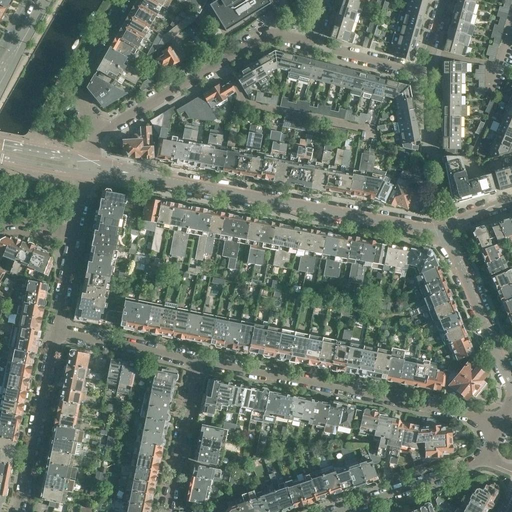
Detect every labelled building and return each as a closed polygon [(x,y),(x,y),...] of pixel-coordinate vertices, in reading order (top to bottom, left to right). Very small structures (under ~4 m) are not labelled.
[(0,0),(0,4),(7,9),(9,5),(10,6),(13,0),(0,0)] [(152,0),(137,0),(135,5),(156,17),(159,11),(158,11),(161,6),(162,6),(162,5),(152,0)] [(177,0),(180,1),(195,10),(194,11),(195,12),(199,14),(207,1),(207,0),(198,0),(197,1),(195,0),(177,0)] [(216,0),(209,5),(225,31),(270,3),(268,0),(216,0)] [(356,0),(341,0),(340,6),(357,12),(361,1),(356,0)] [(408,0),(408,3),(425,8),(427,0),(408,0)] [(462,0),(457,0),(455,9),(473,14),(475,4),(462,0)] [(408,3),(405,14),(423,19),(425,8),(408,3)] [(135,5),(129,15),(150,27),(152,22),(156,17),(135,5)] [(340,6),(336,16),(354,22),(357,12),(340,6)] [(455,9),(452,19),(470,24),(473,14),(455,9)] [(398,23),(402,24),(420,29),(423,19),(405,14),(401,13),(398,23)] [(157,46),(155,51),(195,20),(190,14),(189,16),(185,19),(178,24),(174,27),(164,35),(157,46)] [(129,15),(122,26),(143,38),(146,33),(149,28),(150,27),(129,15)] [(336,16),(333,27),(351,32),(354,22),(336,16)] [(452,19),(449,30),(471,36),(474,25),(470,24),(452,19)] [(396,33),(399,34),(417,40),(420,29),(402,24),(398,23),(396,33)] [(122,26),(116,37),(137,49),(140,44),(143,38),(122,26)] [(194,26),(190,30),(202,46),(207,42),(194,26)] [(355,33),(351,32),(333,27),(330,37),(351,44),(355,33)] [(449,30),(446,40),(467,46),(470,36),(449,30)] [(399,34),(396,45),(414,50),(417,40),(399,34)] [(116,37),(111,47),(112,47),(111,48),(127,58),(130,59),(131,60),(137,49),(116,37)] [(446,40),(443,51),(461,56),(465,56),(467,46),(446,40)] [(151,57),(155,51),(157,46),(154,44),(148,55),(151,57)] [(396,45),(393,55),(411,60),(414,50),(396,45)] [(162,54),(155,59),(161,68),(169,63),(171,66),(179,61),(170,46),(161,52),(162,54)] [(111,47),(104,58),(124,70),(139,77),(142,73),(127,64),(130,59),(127,58),(111,48),(112,47),(111,47)] [(274,50),(257,60),(260,65),(266,74),(267,75),(267,76),(268,76),(267,74),(277,68),(274,50)] [(274,50),(277,68),(288,71),(288,73),(293,55),(274,50)] [(293,55),(288,73),(299,76),(303,58),(293,55)] [(104,58),(97,69),(118,80),(120,76),(135,84),(139,77),(124,70),(104,58)] [(308,82),(309,78),(314,61),(303,58),(299,76),(298,80),(308,82)] [(257,60),(248,65),(261,86),(269,81),(267,76),(267,75),(266,74),(260,65),(257,60)] [(314,61),(309,78),(319,81),(324,63),(314,61)] [(443,61),(443,73),(461,73),(461,62),(443,61)] [(324,63),(319,81),(330,84),(335,66),(324,63)] [(239,72),(234,75),(246,95),(251,92),(248,87),(258,82),(248,65),(239,71),(239,72)] [(335,66),(330,84),(340,86),(345,69),(335,66)] [(95,75),(87,88),(95,97),(113,86),(117,80),(97,69),(95,75)] [(345,69),(340,86),(351,89),(355,71),(345,69)] [(350,93),(360,96),(366,74),(355,71),(351,89),(350,93)] [(443,73),(443,84),(461,84),(461,73),(443,73)] [(360,96),(371,98),(376,77),(366,74),(360,96)] [(149,86),(154,83),(151,77),(142,83),(149,86)] [(381,101),(382,97),(383,97),(383,96),(383,95),(387,80),(376,77),(371,98),(381,101)] [(382,97),(383,98),(383,96),(395,99),(409,85),(387,80),(383,95),(383,96),(383,97),(382,97)] [(209,90),(209,91),(211,95),(217,104),(228,98),(227,96),(235,92),(230,82),(221,87),(219,84),(209,90)] [(149,86),(143,83),(136,90),(139,92),(149,86)] [(443,84),(443,94),(461,95),(461,84),(443,84)] [(409,85),(395,99),(397,111),(395,111),(395,112),(396,112),(396,111),(397,111),(414,108),(410,86),(409,85)] [(95,97),(103,107),(126,93),(113,86),(95,97)] [(202,94),(176,110),(177,112),(178,112),(179,115),(185,111),(189,118),(211,122),(217,118),(215,115),(220,112),(216,105),(217,105),(214,99),(212,100),(210,97),(206,99),(202,94)] [(443,94),(443,105),(461,105),(461,95),(443,94)] [(511,95),(489,150),(500,190),(511,186),(511,95)] [(443,116),(461,116),(466,116),(466,105),(461,105),(443,105),(443,116)] [(159,136),(155,157),(155,158),(160,159),(159,161),(167,162),(168,161),(172,161),(172,163),(177,142),(176,142),(177,137),(166,135),(168,129),(169,129),(172,116),(178,112),(177,112),(176,110),(174,106),(162,113),(163,116),(161,128),(159,136)] [(396,112),(395,112),(397,122),(416,119),(414,108),(397,111),(396,111),(396,112)] [(150,121),(154,127),(159,136),(161,128),(163,116),(162,113),(150,121)] [(291,118),(285,116),(283,127),(289,128),(291,118)] [(443,116),(443,127),(461,127),(461,116),(443,116)] [(226,150),(222,170),(227,171),(228,174),(232,174),(234,173),(235,173),(239,153),(240,149),(234,148),(238,129),(235,129),(237,118),(232,117),(230,128),(227,146),(226,150)] [(298,119),(291,118),(289,128),(296,129),(298,119)] [(304,120),(298,119),(296,129),(302,131),(304,120)] [(416,119),(397,122),(400,133),(417,130),(416,119)] [(311,122),(304,120),(302,131),(308,132),(311,122)] [(217,131),(210,168),(214,169),(216,171),(220,172),(222,170),(226,150),(227,146),(221,146),(223,132),(222,131),(223,124),(219,123),(217,131)] [(239,153),(235,173),(236,173),(237,175),(241,176),(243,174),(247,175),(251,155),(256,133),(256,129),(257,124),(251,123),(250,129),(249,129),(249,132),(245,150),(240,149),(239,153)] [(177,142),(172,163),(180,165),(180,163),(185,164),(189,141),(192,126),(185,125),(182,140),(177,139),(177,142)] [(328,136),(330,126),(324,125),(322,134),(328,136)] [(185,164),(189,165),(189,167),(197,168),(201,147),(202,142),(196,141),(199,127),(192,126),(189,141),(185,164)] [(334,137),(336,127),(330,126),(328,136),(334,137)] [(135,135),(135,139),(135,140),(124,140),(123,140),(122,141),(120,142),(121,146),(122,147),(124,147),(124,155),(127,157),(131,157),(138,157),(139,156),(142,156),(142,158),(143,158),(145,160),(150,160),(152,157),(153,157),(155,157),(159,136),(154,127),(151,127),(140,128),(141,134),(135,135)] [(341,138),(343,128),(336,127),(334,137),(341,138)] [(443,127),(442,138),(461,138),(461,127),(443,127)] [(201,147),(197,168),(203,169),(205,167),(210,168),(217,131),(210,129),(206,148),(201,147)] [(251,155),(247,175),(253,176),(254,178),(257,179),(259,177),(260,177),(264,157),(265,153),(259,152),(262,134),(262,130),(256,129),(256,133),(251,155)] [(411,149),(412,145),(413,142),(419,141),(417,130),(400,133),(402,147),(411,149)] [(264,157),(260,177),(261,178),(261,179),(267,180),(267,179),(273,180),(277,159),(280,143),(282,135),(276,134),(275,138),(273,138),(273,141),(270,154),(265,153),(264,157)] [(461,138),(442,138),(442,149),(461,149),(461,138)] [(290,162),(286,182),(287,182),(288,185),(291,185),(293,183),(298,184),(302,164),(306,148),(307,141),(301,139),(300,146),(298,146),(296,158),(291,157),(290,162)] [(337,192),(341,193),(342,195),(346,196),(348,194),(349,194),(354,170),(348,169),(351,151),(353,140),(347,139),(345,150),(337,192)] [(277,159),(273,180),(279,181),(280,183),(283,183),(285,182),(286,182),(290,162),(291,157),(285,156),(287,144),(280,143),(277,159)] [(302,164),(298,184),(305,186),(305,188),(308,188),(310,187),(311,187),(315,166),(316,162),(311,161),(313,149),(306,148),(302,164)] [(326,192),(329,193),(331,191),(337,192),(345,150),(337,148),(334,166),(329,165),(324,189),(326,192)] [(369,155),(362,196),(373,199),(374,198),(382,180),(385,176),(372,174),(375,156),(376,152),(370,150),(369,155)] [(315,166),(311,187),(313,187),(314,189),(316,190),(318,188),(324,189),(331,152),(323,151),(321,162),(316,162),(315,166)] [(354,170),(349,194),(350,197),(354,197),(356,195),(362,196),(369,155),(362,153),(359,171),(354,170)] [(445,156),(443,156),(443,157),(442,157),(442,158),(442,159),(442,160),(442,161),(443,162),(444,163),(451,198),(450,198),(450,199),(450,200),(450,201),(450,202),(451,203),(451,204),(488,194),(489,195),(490,195),(491,195),(492,195),(493,194),(494,194),(494,193),(495,193),(494,192),(495,192),(495,191),(491,180),(490,174),(467,180),(460,156),(446,156),(445,156)] [(387,197),(393,185),(389,183),(391,179),(385,176),(382,180),(374,198),(380,200),(380,201),(385,203),(385,201),(387,197)] [(389,198),(387,202),(394,205),(395,205),(396,203),(406,208),(408,207),(411,200),(415,202),(420,192),(408,187),(411,182),(405,179),(404,180),(399,177),(397,179),(396,182),(389,198)] [(101,198),(98,209),(110,212),(112,206),(124,208),(125,201),(126,195),(112,192),(112,191),(111,189),(107,188),(105,189),(104,191),(103,191),(101,198)] [(144,211),(142,220),(148,221),(147,226),(155,228),(156,223),(161,202),(159,200),(155,199),(152,201),(148,200),(147,205),(145,205),(144,211)] [(142,203),(134,202),(133,210),(141,211),(142,203)] [(156,223),(155,228),(151,251),(159,252),(163,229),(169,230),(173,204),(172,202),(168,202),(166,203),(161,202),(156,223)] [(173,204),(169,230),(174,230),(170,254),(172,255),(170,260),(176,261),(177,256),(186,207),(181,206),(180,204),(176,203),(174,205),(173,204)] [(96,221),(96,222),(118,227),(122,228),(124,219),(121,219),(124,208),(112,206),(110,212),(98,209),(98,213),(96,214),(95,220),(96,221)] [(186,207),(177,256),(176,261),(181,262),(182,257),(184,257),(189,233),(194,234),(199,209),(198,209),(197,207),(193,206),(192,208),(186,207)] [(199,209),(194,234),(199,235),(195,259),(202,260),(203,257),(204,253),(211,212),(206,211),(205,209),(201,208),(199,209)] [(211,254),(214,238),(220,239),(225,214),(211,212),(204,253),(211,254)] [(225,214),(220,239),(225,240),(222,256),(230,257),(237,217),(225,214)] [(237,217),(230,257),(229,261),(236,262),(236,259),(239,243),(245,244),(250,219),(237,217)] [(250,219),(245,244),(250,245),(247,263),(254,264),(263,221),(256,220),(255,218),(252,218),(250,219)] [(511,224),(510,219),(498,223),(505,239),(510,238),(511,244),(511,224)] [(263,221),(254,264),(262,265),(265,248),(270,249),(275,224),(274,223),(273,222),(270,221),(268,223),(263,221)] [(93,235),(105,237),(104,244),(116,246),(118,235),(120,235),(122,228),(118,227),(96,222),(95,223),(94,225),(93,229),(94,231),(93,235)] [(498,223),(490,225),(496,239),(497,241),(505,239),(498,223)] [(275,224),(270,249),(275,250),(272,266),(280,267),(288,226),(275,224)] [(484,227),(490,241),(493,240),(496,239),(490,225),(484,227)] [(288,226),(280,267),(287,268),(290,252),(295,253),(300,229),(299,228),(298,227),(295,226),(294,227),(288,226)] [(473,232),(480,250),(491,246),(483,227),(475,229),(473,232)] [(300,229),(295,253),(301,254),(298,270),(305,272),(309,251),(310,252),(314,231),(300,229)] [(310,252),(309,251),(305,272),(312,273),(315,257),(321,258),(326,233),(314,231),(310,252)] [(326,233),(321,258),(326,259),(323,275),(330,276),(334,256),(338,236),(332,235),(331,233),(328,232),(326,234),(326,233)] [(91,246),(92,246),(90,254),(111,258),(116,259),(118,251),(115,250),(116,246),(104,244),(105,237),(93,235),(91,246)] [(334,256),(330,276),(338,278),(341,262),(346,263),(346,262),(347,259),(347,258),(351,238),(338,236),(334,256)] [(0,255),(2,257),(2,256),(14,261),(22,242),(11,237),(11,239),(5,237),(0,240),(0,255)] [(347,259),(346,262),(351,263),(348,282),(355,283),(364,241),(358,239),(357,238),(353,237),(352,238),(351,238),(347,258),(347,259)] [(364,241),(355,283),(362,284),(365,266),(370,267),(371,267),(376,243),(364,241)] [(376,243),(371,267),(383,269),(387,245),(382,244),(381,242),(378,241),(376,243)] [(22,242),(14,261),(10,271),(16,274),(21,261),(28,264),(35,247),(34,247),(33,244),(29,242),(26,243),(22,242)] [(387,245),(383,269),(389,271),(390,268),(394,269),(394,272),(395,272),(400,246),(399,247),(395,246),(394,244),(389,243),(387,245)] [(491,246),(480,250),(486,263),(499,257),(502,255),(497,244),(491,246)] [(400,246),(395,272),(401,273),(399,287),(403,288),(406,271),(407,269),(408,265),(407,264),(410,249),(407,249),(405,246),(400,245),(400,246)] [(35,247),(28,264),(27,266),(34,269),(34,270),(38,272),(46,252),(45,252),(45,251),(41,250),(40,248),(37,246),(35,247)] [(407,264),(408,265),(416,266),(419,273),(419,274),(438,266),(437,266),(437,265),(438,263),(437,260),(435,259),(432,252),(428,250),(422,251),(421,250),(418,249),(416,250),(410,249),(407,264)] [(46,252),(38,272),(42,273),(47,275),(51,264),(50,264),(52,260),(51,260),(49,254),(46,252)] [(90,254),(88,261),(87,266),(87,267),(99,269),(98,275),(110,277),(112,266),(114,267),(116,259),(111,258),(90,254)] [(499,257),(486,263),(487,267),(486,269),(488,274),(490,274),(496,272),(497,272),(507,267),(502,255),(499,257)] [(147,264),(148,258),(139,256),(138,262),(147,264)] [(163,260),(154,258),(153,265),(161,267),(163,260)] [(419,274),(414,276),(419,286),(442,277),(440,273),(442,271),(440,267),(438,266),(419,274)] [(85,277),(83,285),(87,286),(109,290),(111,283),(109,282),(110,277),(98,275),(99,269),(87,267),(86,272),(85,277)] [(492,285),(494,288),(497,289),(511,282),(511,268),(509,269),(497,275),(491,277),(493,282),(492,285)] [(442,277),(419,286),(423,298),(447,288),(445,285),(447,282),(445,278),(442,278),(442,277)] [(26,290),(26,291),(45,295),(46,291),(48,289),(49,287),(47,284),(42,283),(28,280),(26,290)] [(511,282),(497,289),(499,295),(497,297),(499,301),(502,302),(511,297),(511,282)] [(83,285),(81,298),(93,300),(92,306),(103,309),(106,297),(108,298),(109,290),(87,286),(83,285)] [(303,287),(301,294),(311,296),(313,289),(303,287)] [(450,296),(451,294),(449,290),(447,289),(447,288),(423,298),(426,306),(417,309),(419,313),(451,300),(450,296)] [(26,291),(24,302),(43,306),(45,305),(46,301),(45,300),(45,295),(26,291)] [(121,319),(120,324),(120,326),(124,327),(124,329),(133,331),(134,328),(139,303),(139,300),(125,297),(125,300),(122,315),(121,319)] [(511,297),(502,302),(502,303),(501,306),(502,310),(506,311),(507,315),(511,313),(511,297)] [(81,298),(79,309),(78,309),(77,316),(80,317),(79,319),(80,320),(84,321),(86,320),(86,319),(99,321),(99,318),(102,319),(103,313),(101,313),(101,308),(92,306),(93,300),(81,298)] [(400,302),(399,307),(408,304),(406,299),(400,302)] [(139,303),(134,328),(138,329),(139,332),(143,333),(146,331),(152,306),(152,303),(139,300),(139,303)] [(388,302),(377,300),(375,308),(387,310),(388,302)] [(456,305),(454,301),(452,300),(451,300),(428,309),(433,321),(456,311),(455,307),(456,305)] [(19,306),(17,313),(41,318),(43,306),(24,302),(23,302),(22,306),(19,306)] [(152,306),(146,331),(151,332),(152,334),(156,335),(159,333),(160,334),(165,308),(165,305),(152,303),(152,306)] [(160,334),(163,334),(162,336),(171,338),(172,336),(178,308),(165,305),(165,308),(160,334)] [(178,308),(172,336),(176,337),(177,340),(182,341),(184,339),(190,313),(190,310),(178,308)] [(253,327),(248,352),(249,351),(250,354),(256,355),(258,353),(262,354),(267,330),(271,310),(266,309),(262,325),(254,323),(254,327),(253,327)] [(106,319),(105,321),(120,324),(121,319),(122,315),(107,312),(107,311),(103,310),(103,313),(102,319),(106,319)] [(190,313),(184,339),(185,339),(189,339),(190,342),(195,343),(197,341),(198,341),(203,316),(203,313),(190,310),(190,313)] [(456,311),(433,321),(433,322),(435,321),(439,332),(461,323),(459,319),(461,317),(459,312),(457,312),(456,311)] [(41,318),(17,313),(15,325),(18,326),(29,328),(38,330),(41,318)] [(203,316),(198,341),(202,342),(203,345),(208,345),(210,344),(216,316),(203,313),(203,316)] [(216,316),(210,344),(215,345),(216,347),(220,348),(223,346),(229,318),(216,316)] [(229,318),(223,346),(227,347),(227,349),(235,351),(241,324),(241,321),(229,318)] [(241,324),(235,351),(236,351),(236,349),(240,350),(241,352),(246,353),(248,352),(253,327),(253,326),(254,323),(242,321),(241,324)] [(461,323),(439,332),(445,345),(447,344),(448,343),(467,336),(464,331),(466,329),(464,324),(462,324),(461,323)] [(10,336),(17,338),(36,342),(37,337),(40,335),(40,333),(38,331),(38,330),(29,328),(13,325),(10,336)] [(267,330),(262,354),(263,354),(263,356),(270,358),(271,356),(276,357),(281,333),(282,329),(268,326),(267,330)] [(281,333),(276,357),(278,360),(282,360),(285,359),(289,359),(294,335),(295,332),(282,329),(281,333)] [(335,344),(330,368),(331,368),(332,370),(338,372),(340,370),(344,371),(349,346),(352,332),(346,330),(344,342),(336,340),(335,344)] [(294,335),(289,359),(290,359),(289,361),(299,363),(299,362),(303,363),(309,334),(295,332),(294,335)] [(309,334),(303,363),(304,363),(305,365),(310,366),(313,364),(316,365),(321,341),(322,337),(309,334)] [(8,348),(14,350),(34,354),(34,352),(36,351),(37,348),(35,347),(36,342),(17,338),(10,336),(8,348)] [(446,364),(466,356),(466,355),(473,352),(469,342),(470,340),(469,336),(467,336),(447,344),(451,354),(441,358),(446,364)] [(321,341),(316,365),(317,365),(319,367),(324,369),(326,367),(330,368),(335,344),(336,340),(322,337),(321,341)] [(349,346),(344,371),(344,373),(353,375),(354,373),(358,374),(363,349),(363,345),(350,343),(349,346)] [(363,349),(358,374),(360,376),(364,377),(367,375),(371,376),(377,348),(363,345),(363,349)] [(377,348),(371,376),(371,378),(381,380),(381,378),(385,379),(386,375),(391,351),(377,348)] [(70,351),(67,364),(87,369),(87,368),(108,372),(109,368),(92,365),(94,359),(93,358),(94,356),(76,352),(74,350),(71,349),(70,351)] [(14,350),(12,361),(21,363),(31,366),(32,363),(34,363),(34,360),(33,359),(34,354),(14,350)] [(391,382),(393,381),(399,382),(404,355),(404,354),(391,351),(386,375),(385,379),(387,380),(387,381),(391,382)] [(400,382),(401,384),(405,385),(406,383),(411,384),(417,358),(404,355),(399,382),(400,382)] [(466,362),(458,372),(480,391),(486,383),(483,380),(487,375),(478,368),(481,364),(470,356),(464,358),(468,361),(467,362),(466,362)] [(417,358),(411,384),(413,385),(413,386),(418,387),(419,386),(425,387),(430,362),(430,361),(417,358)] [(108,372),(107,379),(106,384),(118,386),(118,383),(122,362),(121,360),(118,359),(116,361),(111,359),(110,363),(108,372)] [(445,377),(447,366),(442,360),(438,363),(437,363),(436,361),(432,360),(430,362),(425,387),(426,387),(426,389),(430,390),(431,389),(438,390),(439,389),(440,385),(443,385),(444,377),(445,377)] [(5,373),(29,379),(31,366),(21,363),(12,361),(10,370),(5,369),(4,368),(0,367),(0,372),(2,372),(5,373)] [(118,383),(118,386),(118,388),(131,390),(131,389),(133,383),(134,377),(136,365),(135,365),(136,364),(134,362),(129,361),(127,363),(122,362),(118,383)] [(66,371),(65,376),(85,381),(86,375),(90,376),(91,369),(87,368),(87,369),(67,364),(67,366),(65,367),(65,370),(66,371)] [(446,382),(448,384),(467,399),(470,395),(474,398),(480,391),(458,372),(449,365),(446,382)] [(150,371),(148,380),(173,386),(174,381),(177,380),(177,375),(176,373),(150,367),(150,371)] [(26,391),(27,385),(29,384),(30,381),(28,379),(29,379),(5,373),(2,386),(26,391)] [(64,383),(62,388),(86,394),(88,388),(83,387),(85,381),(65,376),(65,378),(63,378),(62,382),(64,383)] [(206,395),(205,403),(203,411),(206,412),(206,413),(208,413),(206,425),(211,425),(213,414),(214,409),(215,405),(216,403),(216,402),(220,381),(219,381),(218,379),(214,378),(211,380),(208,395),(206,395)] [(148,380),(145,392),(171,398),(173,396),(174,391),(173,389),(173,386),(148,380)] [(215,405),(214,409),(220,410),(221,408),(226,409),(227,404),(232,384),(230,381),(226,380),(224,382),(220,381),(216,402),(216,403),(215,405)] [(227,404),(226,409),(226,411),(232,413),(233,411),(239,412),(240,407),(244,386),(243,384),(238,383),(236,385),(232,384),(227,404)] [(240,407),(239,412),(238,414),(245,415),(245,413),(251,414),(256,389),(255,386),(250,385),(248,387),(244,386),(240,407)] [(26,396),(27,394),(26,392),(26,391),(2,386),(0,394),(0,398),(2,398),(24,403),(25,397),(26,396)] [(60,400),(80,404),(81,401),(85,402),(86,394),(62,388),(62,390),(61,390),(60,394),(61,395),(60,400)] [(256,389),(251,414),(250,416),(257,417),(257,416),(263,417),(263,415),(264,412),(268,391),(267,389),(262,388),(260,390),(256,389)] [(264,412),(263,415),(263,417),(261,424),(266,426),(268,416),(269,413),(276,414),(280,393),(268,391),(264,412)] [(145,392),(143,404),(168,409),(171,408),(172,403),(170,402),(171,398),(145,392)] [(280,393),(276,414),(284,415),(283,419),(288,420),(292,396),(288,395),(287,393),(282,392),(281,393),(280,393)] [(288,420),(292,421),(293,417),(300,419),(305,398),(292,396),(288,420)] [(305,398),(300,419),(308,420),(307,424),(312,424),(317,401),(312,400),(311,398),(307,397),(305,399),(305,398)] [(0,410),(21,415),(22,410),(24,409),(25,405),(23,404),(24,403),(2,398),(0,398),(0,410)] [(58,412),(57,413),(82,418),(84,410),(82,409),(82,405),(80,404),(60,400),(59,406),(57,406),(56,412),(58,412)] [(317,401),(312,424),(314,425),(317,425),(316,427),(324,428),(329,404),(317,401)] [(329,404),(324,428),(331,429),(331,430),(337,431),(337,430),(342,406),(336,405),(335,402),(332,402),(330,404),(329,404)] [(143,404),(140,417),(166,422),(169,420),(169,416),(168,414),(168,409),(143,404)] [(342,406),(337,430),(345,432),(346,427),(351,428),(353,419),(352,419),(355,409),(349,408),(349,405),(344,405),(343,406),(342,406)] [(352,419),(353,419),(360,420),(359,429),(374,432),(377,416),(377,415),(378,415),(378,414),(377,414),(376,410),(372,410),(370,412),(355,409),(352,419)] [(0,423),(19,427),(20,422),(22,421),(22,418),(21,416),(21,415),(0,410),(0,423)] [(55,424),(55,425),(79,430),(81,422),(79,421),(79,418),(82,418),(57,413),(56,419),(55,418),(54,424),(55,424)] [(377,416),(374,432),(373,435),(380,437),(376,456),(384,457),(386,445),(387,438),(391,418),(387,417),(387,415),(386,415),(385,414),(384,414),(383,415),(378,414),(378,415),(377,415),(377,416)] [(138,429),(164,434),(166,434),(167,426),(165,426),(166,422),(140,417),(138,429)] [(387,438),(386,445),(392,446),(389,463),(390,463),(389,466),(392,474),(400,471),(397,462),(400,447),(400,445),(404,424),(399,423),(398,420),(391,418),(387,438)] [(236,423),(226,421),(224,421),(222,428),(223,428),(228,429),(234,430),(235,427),(236,423)] [(19,427),(0,423),(0,436),(16,439),(16,438),(18,438),(19,435),(17,433),(19,427)] [(200,433),(200,437),(225,442),(228,430),(223,429),(223,428),(222,428),(206,425),(200,424),(199,432),(200,433)] [(404,424),(400,445),(409,447),(408,452),(410,452),(415,467),(422,464),(420,457),(415,443),(418,427),(417,427),(416,428),(413,428),(412,425),(404,424)] [(53,432),(52,438),(77,443),(79,430),(55,425),(55,426),(53,427),(52,431),(53,432)] [(431,426),(418,427),(415,443),(453,440),(453,436),(455,434),(455,430),(452,428),(450,428),(446,428),(445,427),(440,427),(439,426),(437,426),(435,425),(433,425),(431,426)] [(138,429),(136,441),(161,446),(164,444),(165,440),(163,438),(164,434),(138,429)] [(0,448),(14,451),(15,447),(17,446),(18,442),(16,440),(16,439),(0,436),(0,448)] [(198,444),(197,448),(223,453),(225,442),(200,437),(198,438),(197,442),(198,444)] [(52,438),(50,450),(74,455),(77,443),(52,438)] [(453,440),(415,443),(420,457),(424,457),(432,457),(434,458),(437,457),(439,456),(442,456),(441,454),(447,454),(448,453),(454,452),(456,450),(456,446),(453,445),(453,440)] [(136,441),(133,453),(159,458),(161,456),(162,453),(160,450),(161,446),(136,441)] [(0,448),(0,461),(12,464),(14,463),(14,459),(13,457),(14,451),(0,448)] [(223,453),(197,448),(195,449),(194,454),(196,457),(195,460),(198,461),(216,465),(216,464),(221,465),(223,453)] [(49,455),(47,455),(46,459),(48,460),(47,462),(72,467),(74,455),(50,450),(49,455)] [(133,453),(131,465),(156,470),(159,469),(160,465),(158,462),(159,458),(133,453)] [(345,462),(347,467),(353,486),(365,482),(358,463),(356,458),(345,462)] [(370,459),(358,463),(365,482),(367,484),(372,482),(373,480),(377,478),(375,473),(370,459)] [(0,477),(1,478),(0,481),(9,483),(10,477),(9,476),(10,472),(12,473),(13,467),(11,466),(12,464),(0,461),(0,477)] [(47,463),(45,464),(45,467),(46,469),(45,474),(69,480),(70,479),(76,480),(78,469),(73,467),(72,467),(47,462),(47,463)] [(253,471),(251,463),(248,466),(245,470),(251,472),(253,471)] [(192,473),(192,476),(211,480),(212,480),(219,481),(219,477),(220,477),(221,471),(220,469),(215,468),(194,464),(193,468),(192,469),(192,471),(192,473)] [(131,465),(128,477),(154,482),(157,481),(157,477),(155,474),(156,470),(131,465)] [(243,471),(225,467),(224,473),(230,475),(228,483),(232,484),(243,471)] [(347,467),(335,471),(341,491),(345,489),(353,486),(347,467)] [(328,469),(321,472),(329,494),(333,492),(333,493),(341,491),(335,471),(329,473),(328,469)] [(95,483),(103,485),(105,474),(97,472),(95,483)] [(316,477),(311,479),(317,499),(325,496),(325,495),(329,494),(321,472),(315,474),(316,477)] [(45,474),(42,487),(67,492),(69,480),(45,474)] [(190,488),(189,489),(208,493),(211,480),(192,476),(191,482),(189,482),(188,486),(190,488)] [(0,494),(5,495),(6,496),(7,495),(8,489),(8,488),(7,487),(7,483),(9,484),(9,483),(0,481),(1,478),(0,477),(0,494)] [(128,477),(126,490),(151,495),(154,493),(155,489),(153,487),(154,482),(128,477)] [(304,482),(302,477),(297,478),(305,503),(317,499),(311,479),(304,482)] [(297,478),(291,480),(285,482),(287,487),(294,507),(305,503),(297,478)] [(277,482),(272,484),(281,511),(287,510),(288,510),(292,509),(293,507),(294,507),(287,487),(285,482),(279,485),(277,482)] [(95,498),(98,486),(91,484),(89,496),(95,498)] [(261,491),(261,492),(267,511),(279,511),(281,511),(272,484),(267,486),(268,489),(261,491)] [(472,493),(469,498),(487,509),(491,509),(494,503),(493,500),(495,496),(498,490),(497,490),(498,488),(497,486),(493,484),(491,484),(489,487),(485,485),(483,488),(480,489),(478,488),(475,489),(473,493),(472,493)] [(40,497),(40,499),(49,501),(56,502),(59,503),(60,503),(63,503),(64,503),(67,492),(42,487),(41,491),(40,492),(39,496),(40,497)] [(188,496),(187,500),(206,504),(207,499),(208,493),(189,489),(189,490),(187,490),(187,494),(188,496)] [(126,490),(124,502),(149,507),(152,506),(152,501),(151,499),(151,495),(126,490)] [(253,490),(247,492),(254,511),(267,511),(261,492),(255,494),(253,490)] [(235,499),(237,504),(239,511),(254,511),(247,492),(241,494),(242,496),(235,499)] [(457,508),(463,511),(464,511),(485,511),(487,509),(469,498),(464,495),(457,508)] [(96,496),(93,508),(100,510),(102,497),(96,496)] [(239,511),(237,504),(236,504),(235,498),(227,501),(228,507),(223,511),(239,511)] [(123,506),(121,511),(148,511),(149,507),(124,502),(123,506)] [(424,504),(423,507),(424,511),(436,511),(436,510),(432,511),(430,504),(429,504),(427,503),(424,504)]
